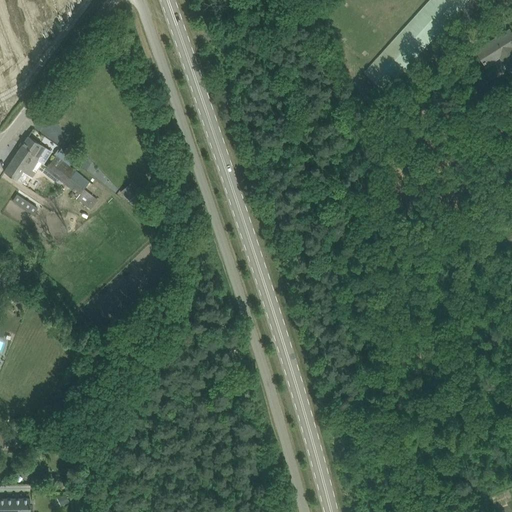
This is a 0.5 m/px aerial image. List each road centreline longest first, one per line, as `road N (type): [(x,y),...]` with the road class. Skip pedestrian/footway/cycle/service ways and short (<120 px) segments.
road 1 (unclassified): [(304,511),(139,0)]
road 2 (primary): [(331,511),(167,0)]
road 3 (track): [(76,492),(195,263)]
road 4 (unclassified): [(114,0),(0,149)]
